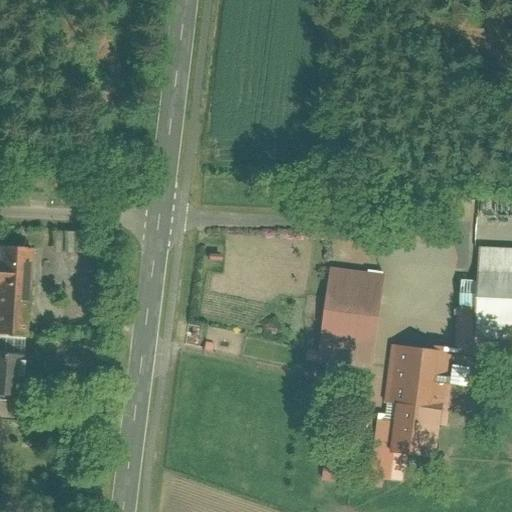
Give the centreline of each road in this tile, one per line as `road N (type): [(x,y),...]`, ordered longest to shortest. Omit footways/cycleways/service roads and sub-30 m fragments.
road 1 (unclassified): [(158,214),(511,221)]
road 2 (tertiary): [(158,214),(121,511)]
road 3 (tertiary): [(185,0),(158,214)]
road 4 (unclassified): [(0,207),(158,214)]
